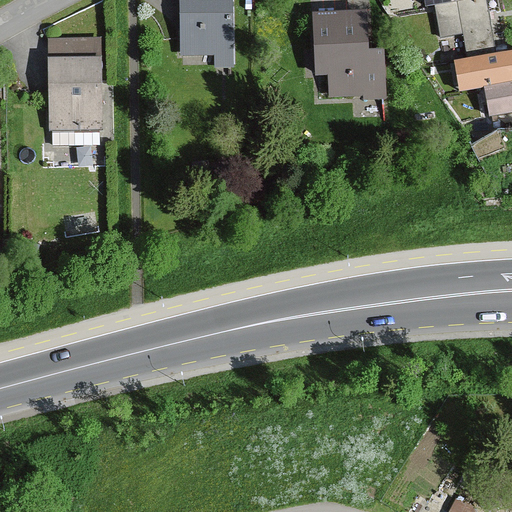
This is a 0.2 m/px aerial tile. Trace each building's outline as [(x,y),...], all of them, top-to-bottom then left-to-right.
[(232,0),(179,0),(180,39),(180,59),(214,58),(214,69),(233,69),(232,0)] [(421,0),(423,9),(434,7),(477,0),(421,0)] [(466,64),(495,59),(488,17),(485,0),(477,0),(434,7),(439,40),(462,36),(466,64)] [(366,18),(314,20),(316,81),(327,81),(327,100),(384,99),(383,58),(368,58),(366,18)] [(100,40),(45,40),(46,101),(46,132),(101,131),(100,40)] [(483,90),(511,85),(511,55),(495,59),(466,64),(454,66),(459,94),(483,90)] [(511,85),(483,90),(489,121),(511,116),(511,85)] [(473,511),(455,502),(449,511),(473,511)]
